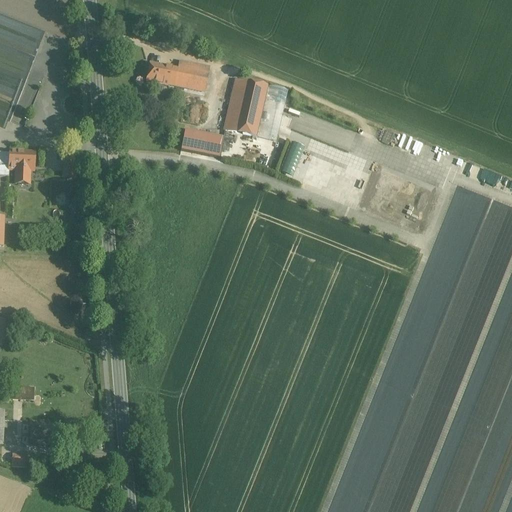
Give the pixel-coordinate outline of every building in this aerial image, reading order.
[(209,69),(179,63),(178,71),(190,74),(187,92),(204,95),(209,69)] [(166,69),(149,65),(145,83),(162,87),(166,69)] [(178,71),(166,69),(162,87),(187,92),(190,74),(178,71)] [(269,90),(236,82),(226,131),(258,138),(269,90)] [(224,139),(184,131),(180,151),(220,159),(224,139)] [(34,155),(9,154),(8,164),(8,171),(9,171),(16,171),(15,183),(29,184),(29,172),(34,172),(34,155)] [(8,164),(1,164),(0,178),(8,178),(9,171),(8,171),(8,164)] [(72,180),(72,166),(62,166),(61,179),(72,180)] [(33,391),(3,390),(2,400),(13,400),(13,401),(33,402),(33,391)] [(57,428),(31,427),(30,446),(45,447),(45,445),(56,446),(57,428)] [(31,459),(12,458),(12,468),(31,469),(31,459)]
